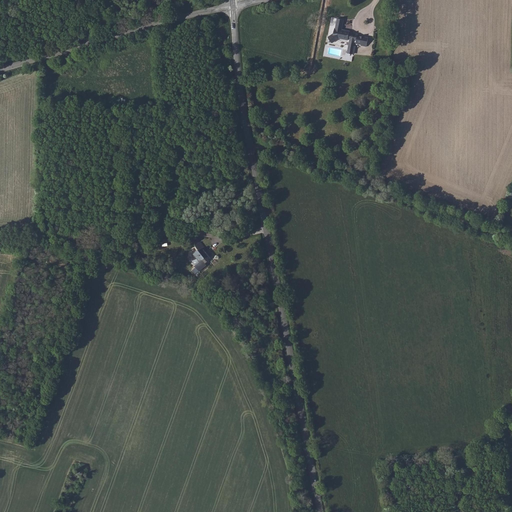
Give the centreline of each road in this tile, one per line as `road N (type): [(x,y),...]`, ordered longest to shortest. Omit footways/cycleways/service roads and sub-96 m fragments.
road 1 (unclassified): [(320,511),(242,105),(232,6)]
road 2 (track): [(249,145),(289,148),(511,234)]
road 3 (unclassified): [(0,70),(232,6)]
